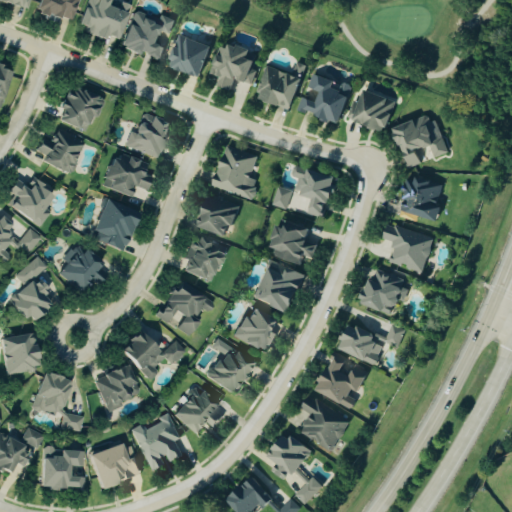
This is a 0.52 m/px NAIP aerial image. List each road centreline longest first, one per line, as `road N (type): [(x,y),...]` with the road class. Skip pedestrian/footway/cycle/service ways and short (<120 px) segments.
road 1 (residential): [(0,506),(13,135),(49,52)]
road 2 (residential): [(374,165),(359,229),(274,399),(211,474),(132,511)]
road 3 (residential): [(0,34),(211,115),(374,165)]
road 4 (residential): [(96,327),(80,355),(61,349),(57,334),(72,321),(96,327),(159,253),(211,115)]
road 5 (secondary): [(491,313),(426,446),(379,511)]
road 6 (secondary): [(421,511),(511,359)]
